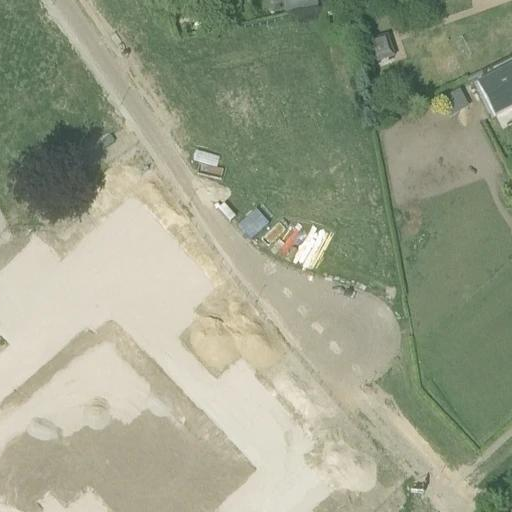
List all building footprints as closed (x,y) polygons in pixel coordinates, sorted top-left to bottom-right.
[(316,0),(298,0),(300,15),(317,14),(316,0)] [(220,32),(242,29),(239,15),(224,18),(225,23),(219,24),(220,32)] [(386,41),(367,47),(374,68),(392,62),(386,41)] [(511,67),(476,86),(490,112),(495,118),(511,109),(511,67)] [(408,79),(395,85),(403,101),(415,95),(408,79)] [(35,245),(0,278),(0,319),(10,331),(11,331),(25,347),(26,347),(36,358),(104,296),(154,349),(182,322),(175,314),(206,285),(132,205),(60,272),(35,245)] [(237,369),(202,401),(272,476),(233,511),(302,511),(326,490),(296,458),(309,446),(237,369)] [(54,511),(51,508),(47,511),(98,511),(83,496),(66,511),(54,511)]
